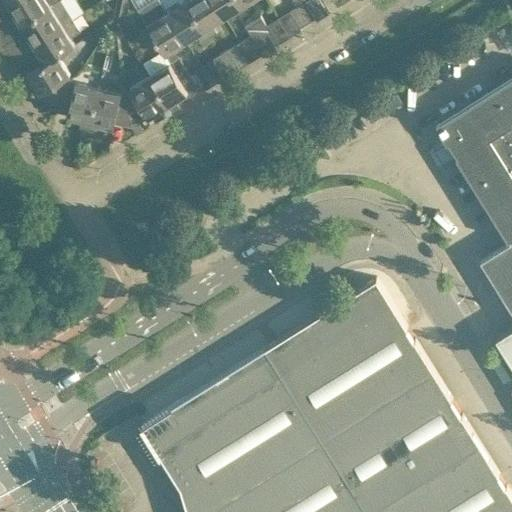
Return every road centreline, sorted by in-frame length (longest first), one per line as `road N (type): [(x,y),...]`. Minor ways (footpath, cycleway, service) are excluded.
road 1 (residential): [(75,189),(387,0)]
road 2 (unclassified): [(8,448),(265,292)]
road 3 (unclassified): [(243,261),(0,411)]
road 4 (unclassified): [(415,264),(383,216),(359,209),(305,222),(243,261)]
road 5 (unclassified): [(511,418),(415,264)]
road 6 (unclassified): [(265,292),(334,251),(362,244),(415,264)]
road 7 (residential): [(75,189),(53,173),(0,86)]
